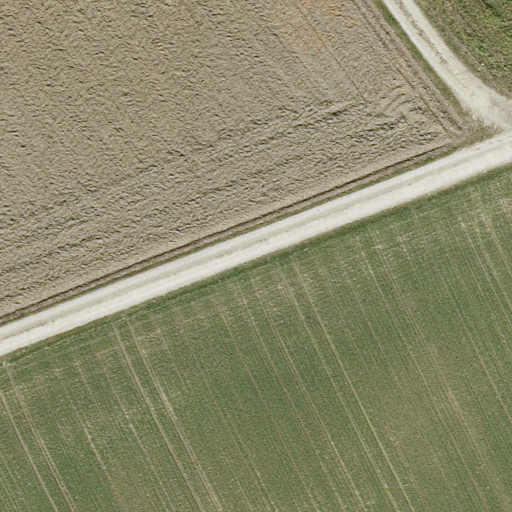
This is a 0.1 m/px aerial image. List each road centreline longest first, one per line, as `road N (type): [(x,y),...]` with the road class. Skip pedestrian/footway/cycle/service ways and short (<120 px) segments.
road 1 (track): [(511,150),(0,344)]
road 2 (track): [(511,139),(397,0)]
